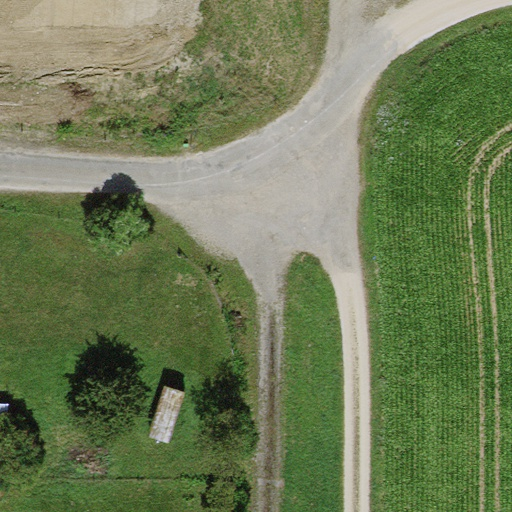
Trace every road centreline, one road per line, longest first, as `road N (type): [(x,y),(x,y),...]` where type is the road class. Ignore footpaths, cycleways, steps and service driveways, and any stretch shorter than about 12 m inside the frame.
road 1 (track): [(350,65),(324,187),(347,255),(359,358),(356,511)]
road 2 (residential): [(0,169),(324,187)]
road 3 (track): [(350,65),(447,9),(484,0)]
